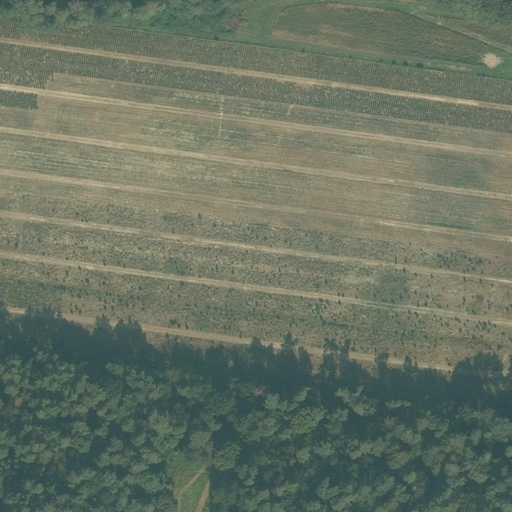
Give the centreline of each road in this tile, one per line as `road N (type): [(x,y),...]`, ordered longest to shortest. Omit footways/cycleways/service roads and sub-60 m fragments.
road 1 (track): [(0,356),(439,400)]
road 2 (track): [(0,12),(34,26),(242,0)]
